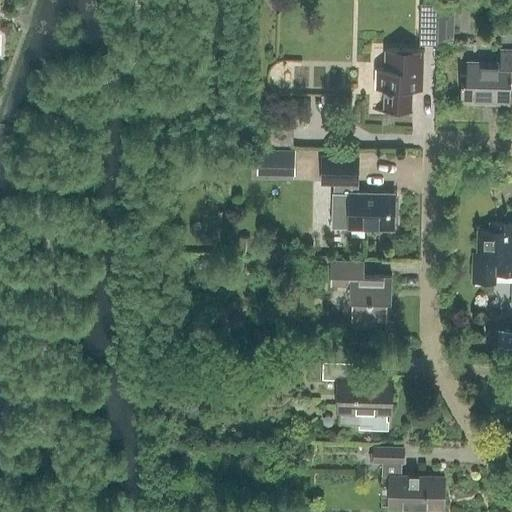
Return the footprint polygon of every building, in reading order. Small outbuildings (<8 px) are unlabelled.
[(437,45),(439,4),(422,3),(420,44),(437,45)] [(439,42),(452,43),(454,11),(440,10),(439,42)] [(424,90),(425,50),(385,49),(385,68),(377,68),(376,89),(384,89),(384,110),(413,111),(413,90),(424,90)] [(511,76),(511,49),(501,49),(500,64),(468,63),(467,82),(462,81),(461,100),(492,101),(492,103),(510,104),(511,83),(511,76)] [(293,145),(294,128),(270,127),(269,144),(293,145)] [(260,182),(297,180),(295,146),(258,148),(260,182)] [(394,228),(394,194),(358,193),(359,157),(323,156),(322,182),(334,183),(333,226),(394,228)] [(511,222),(491,222),(491,230),(479,230),(478,255),(474,255),(473,281),(496,282),(496,274),(511,274),(511,222)] [(392,293),(392,276),(364,275),(365,259),(332,258),(331,285),(350,286),(350,293),(352,293),(352,321),(387,322),(388,293),(392,293)] [(511,353),(511,329),(499,330),(499,346),(508,346),(508,354),(511,353)] [(323,378),(323,361),(310,361),(310,378),(323,378)] [(359,362),(323,361),(323,378),(341,379),(340,424),(359,425),(359,428),(388,430),(390,380),(359,379),(359,362)] [(383,462),(383,475),(391,476),(390,508),(404,508),(404,511),(427,511),(427,508),(444,509),(445,476),(401,475),(401,462),(404,462),(404,447),(375,446),(375,461),(383,462)]
